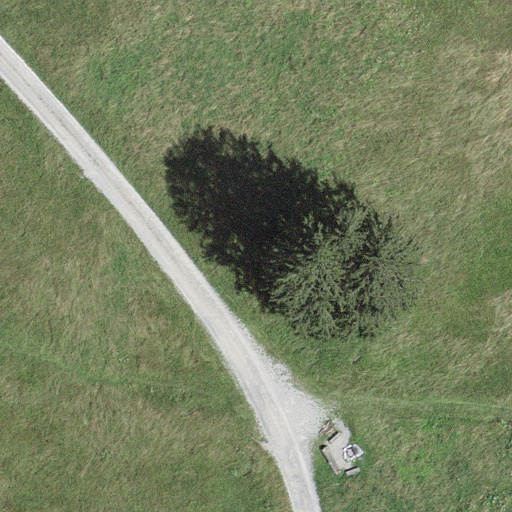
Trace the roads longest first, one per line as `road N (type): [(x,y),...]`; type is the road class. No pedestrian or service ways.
road 1 (track): [(0,44),(217,313),(309,473),(322,511)]
road 2 (track): [(265,396),(511,412)]
